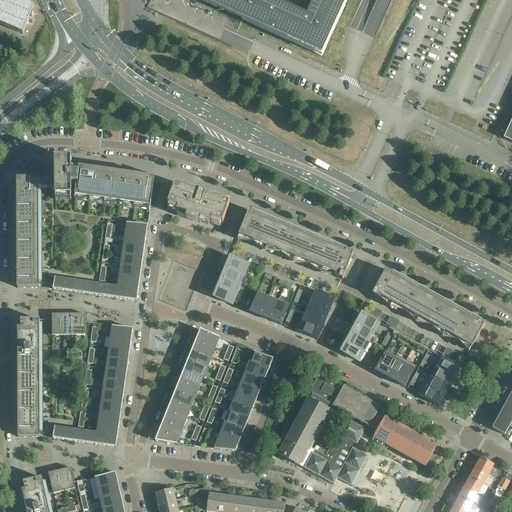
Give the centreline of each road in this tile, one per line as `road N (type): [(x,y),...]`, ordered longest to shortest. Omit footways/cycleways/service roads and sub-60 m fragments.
road 1 (primary): [(511,271),(170,88),(96,26)]
road 2 (residential): [(372,240),(258,184),(128,147),(42,145),(19,154),(0,181)]
road 3 (primary): [(105,70),(181,122),(429,246)]
road 4 (residential): [(198,307),(217,247),(158,228),(132,460)]
road 5 (residential): [(470,437),(294,341)]
road 6 (residential): [(132,460),(198,307)]
road 7 (residential): [(243,473),(294,341)]
road 8 (secondary): [(0,136),(79,75),(105,70)]
